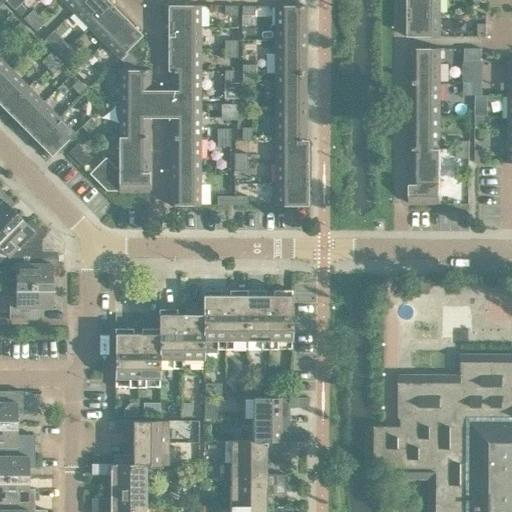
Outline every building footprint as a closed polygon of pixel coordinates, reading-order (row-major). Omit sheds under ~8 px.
[(23,1),(21,0),(10,0),(8,2),(7,3),(14,9),(20,3),(23,1)] [(60,0),(72,12),(84,0),(60,0)] [(84,0),(72,12),(88,27),(111,4),(106,0),(84,0)] [(440,15),(440,0),(404,0),(405,5),(408,5),(408,14),(440,15)] [(103,43),(128,18),(120,9),(118,11),(111,4),(88,27),(103,43)] [(167,27),(199,27),(199,5),(164,5),(164,17),(167,17),(167,27)] [(237,14),(237,6),(224,6),(224,15),(237,14)] [(255,15),(254,6),(242,6),(242,15),(255,15)] [(274,39),(305,39),(305,6),(274,6),(274,39)] [(29,25),(38,15),(32,9),(23,18),(29,25)] [(440,36),(440,15),(408,14),(408,24),(405,24),(405,36),(440,36)] [(38,15),(29,25),(35,31),(44,22),(38,15)] [(128,18),(103,43),(118,58),(119,57),(126,50),(141,35),(134,28),(136,26),(128,18)] [(16,37),(26,28),(19,21),(10,30),(16,37)] [(487,36),(487,24),(478,24),(478,36),(487,36)] [(164,49),(199,49),(199,27),(167,27),(167,37),(164,37),(164,49)] [(26,28),(16,37),(23,43),(32,34),(26,28)] [(305,73),(305,39),(274,39),(274,73),(305,73)] [(59,55),(69,46),(63,40),(53,49),(59,55)] [(224,49),(237,49),(237,40),(224,40),(224,49)] [(69,46),(59,55),(66,62),(75,53),(69,46)] [(410,82),(440,82),(440,48),(410,48),(410,82)] [(465,61),(473,61),(473,48),(465,48),(465,61)] [(473,48),(473,61),(482,61),(482,48),(473,48)] [(199,71),(199,49),(164,49),(164,60),(167,60),(167,71),(169,71),(199,71)] [(224,57),(236,57),(237,49),(224,49),(224,57)] [(118,104),(149,105),(149,70),(135,70),(135,59),(126,50),(119,57),(122,60),(122,70),(118,70),(118,104)] [(47,67),(56,58),(50,52),(41,61),(47,67)] [(56,58),(47,67),(53,73),(62,64),(56,58)] [(0,84),(12,72),(0,59),(0,84)] [(241,73),(254,73),(254,64),(241,64),(241,73)] [(224,83),(233,83),(233,70),(224,70),(224,83)] [(169,104),(199,104),(199,71),(169,71),(169,104)] [(0,105),(4,110),(27,87),(12,72),(0,84),(0,105)] [(241,82),(254,82),(254,73),(241,73),(241,82)] [(274,106),(305,106),(305,73),(274,73),(274,106)] [(80,96),(87,89),(77,80),(71,86),(80,96)] [(410,115),(440,115),(440,82),(410,82),(410,115)] [(463,95),(473,95),(473,82),(464,82),(463,95)] [(473,82),(473,95),(483,96),(483,82),(473,82)] [(9,119),(17,127),(42,102),(27,87),(4,110),(11,117),(9,119)] [(28,134),(35,140),(58,117),(42,102),(17,127),(26,136),(28,134)] [(149,105),(118,104),(118,137),(149,137),(149,105)] [(199,138),(199,104),(169,104),(169,137),(199,138)] [(305,106),(274,106),(274,140),(305,140),(305,106)] [(440,149),(440,115),(410,115),(409,149),(440,149)] [(475,115),(475,128),(484,129),(484,115),(475,115)] [(48,158),(60,146),(73,133),(58,117),(35,140),(42,148),(40,150),(48,158)] [(87,133),(96,123),(90,117),(81,126),(87,133)] [(242,127),(242,140),(251,140),(251,127),(242,127)] [(216,137),(229,137),(229,129),(216,129),(216,137)] [(118,137),(117,167),(114,167),(104,157),(88,173),(105,191),(117,191),(117,192),(148,192),(148,167),(149,137),(118,137)] [(169,171),(199,171),(199,138),(169,137),(169,171)] [(216,137),(216,146),(229,146),(229,137),(216,137)] [(274,162),(310,162),(310,150),(307,150),(307,140),(305,140),(274,140),(274,162)] [(458,149),(471,149),(471,141),(458,141),(458,149)] [(84,150),(77,143),(68,153),(75,160),(84,150)] [(440,204),(440,202),(440,176),(440,149),(409,149),(409,176),(409,203),(440,204)] [(471,149),(458,149),(457,158),(471,158),(471,149)] [(84,150),(75,160),(83,167),(92,158),(92,157),(84,150)] [(475,150),(476,162),(484,162),(484,150),(475,150)] [(234,162),(247,162),(247,153),(234,153),(234,162)] [(234,171),(247,171),(247,162),(234,162),(234,171)] [(310,174),(310,162),(274,162),(274,184),(307,184),(307,174),(310,174)] [(199,205),(199,171),(169,171),(169,205),(199,205)] [(307,193),(307,184),(274,184),(274,205),(310,206),(310,193),(307,193)] [(14,203),(0,189),(0,232),(18,215),(10,208),(14,203)] [(229,205),(229,197),(217,197),(217,205),(229,205)] [(235,197),(235,205),(247,205),(247,197),(235,197)] [(25,223),(18,215),(0,232),(0,249),(14,264),(32,246),(41,246),(41,239),(45,234),(29,218),(25,223)] [(32,246),(14,264),(14,286),(51,286),(51,275),(57,275),(57,253),(41,253),(41,246),(32,246)] [(51,286),(14,286),(14,296),(8,296),(8,319),(37,319),(37,308),(51,308),(51,286)] [(224,349),(224,295),(215,295),(215,290),(202,290),(202,309),(202,349),(224,349)] [(234,295),(224,295),(224,349),(246,349),(246,290),(234,290),(234,295)] [(259,290),(246,290),(246,349),(268,349),(268,295),(259,295),(259,290)] [(268,295),(268,349),(291,349),(291,290),(278,290),(277,295),(268,295)] [(158,368),(180,368),(181,314),(171,314),(171,309),(158,309),(158,328),(158,368)] [(202,368),(202,349),(202,309),(189,309),(189,314),(181,314),(180,368),(202,368)] [(136,387),(136,333),(127,333),(127,328),(114,328),(113,387),(136,387)] [(146,333),(136,333),(136,387),(158,387),(158,368),(158,328),(146,328),(146,333)] [(511,511),(511,353),(461,353),(461,374),(398,374),(398,417),(400,419),(400,426),(367,426),(367,469),(398,469),(398,479),(429,479),(429,511),(511,511)] [(0,423),(16,424),(16,413),(22,413),(22,391),(0,390),(0,423)] [(252,419),(288,419),(288,407),(307,407),(307,397),(252,397),(252,419)] [(204,419),(215,419),(215,400),(204,400),(204,419)] [(252,419),(252,441),(284,441),(307,441),(307,431),(288,431),(288,419),(252,419)] [(132,443),(167,442),(167,420),(113,420),(113,431),(132,431),(132,443)] [(0,456),(6,456),(6,446),(34,445),(34,435),(16,435),(16,424),(0,423),(0,456)] [(284,441),(252,441),(224,441),(224,462),(230,462),(266,462),(266,450),(284,450),(284,441)] [(113,454),(113,464),(145,464),(167,464),(167,442),(132,443),(131,455),(113,454)] [(0,456),(0,477),(28,478),(28,467),(34,467),(34,445),(6,446),(6,456),(0,456)] [(230,462),(230,484),(284,484),(284,474),(266,474),(266,462),(230,462)] [(145,485),(145,464),(113,464),(91,464),(91,474),(109,474),(109,486),(145,485)] [(0,477),(0,499),(6,500),(6,510),(34,510),(34,489),(28,489),(28,478),(0,477)] [(230,484),(230,505),(266,505),(266,494),(284,494),(284,484),(230,484)] [(90,498),(90,507),(145,507),(145,485),(109,486),(109,498),(90,498)] [(0,499),(0,511),(45,511),(46,510),(34,510),(6,510),(6,500),(0,499)]
